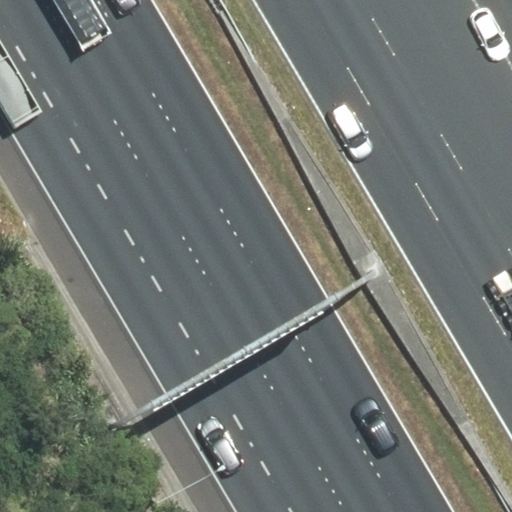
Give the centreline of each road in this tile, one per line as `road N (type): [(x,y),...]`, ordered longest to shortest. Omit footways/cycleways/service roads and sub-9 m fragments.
road 1 (motorway): [(400,511),(94,0)]
road 2 (motorway): [(313,0),(511,337)]
